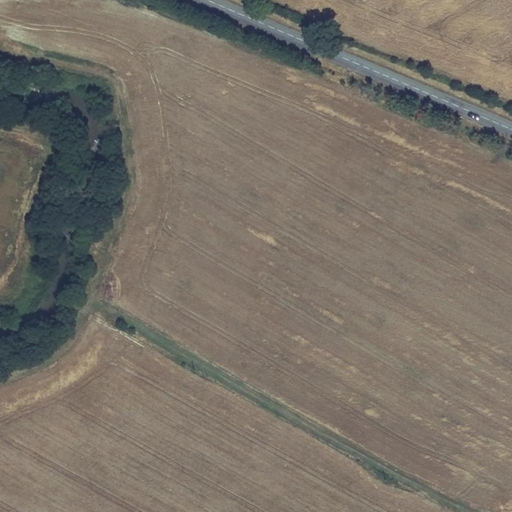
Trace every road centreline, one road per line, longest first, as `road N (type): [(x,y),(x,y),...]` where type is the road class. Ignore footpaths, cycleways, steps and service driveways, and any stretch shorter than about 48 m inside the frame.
road 1 (tertiary): [(206,0),(511,129)]
road 2 (track): [(0,127),(41,131),(62,159),(21,275),(0,297)]
